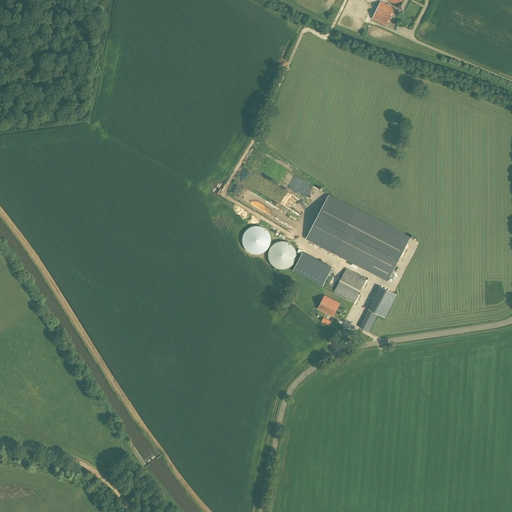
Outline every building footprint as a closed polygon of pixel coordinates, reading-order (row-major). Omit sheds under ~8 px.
[(386,0),(397,5),(396,7),(403,10),(408,0),(386,0)] [(372,19),(387,26),(396,9),(390,6),(391,5),(388,3),(388,5),(381,1),(372,19)] [(306,239),(333,253),(388,281),(411,237),(356,209),(329,195),(306,239)] [(295,251),(294,248),(292,246),(290,244),(288,243),(285,242),(283,242),(280,242),(277,243),(275,244),(273,246),(271,248),(270,250),(269,253),(269,256),(269,259),(270,261),(271,264),(273,266),(275,267),(277,269),(280,270),(282,270),(285,270),(288,269),(290,268),(292,266),(294,264),(295,261),(296,259),(296,256),(296,253),(295,251)] [(326,286),(335,266),(304,252),(295,272),(326,286)] [(334,292),(354,303),(366,279),(346,269),(336,288),(334,292)] [(376,296),(392,304),(397,295),(381,287),(376,296)] [(340,303),(324,295),(318,309),(333,316),(340,303)] [(378,314),(369,309),(362,323),(361,325),(360,327),(369,332),(372,325),(378,314)]
